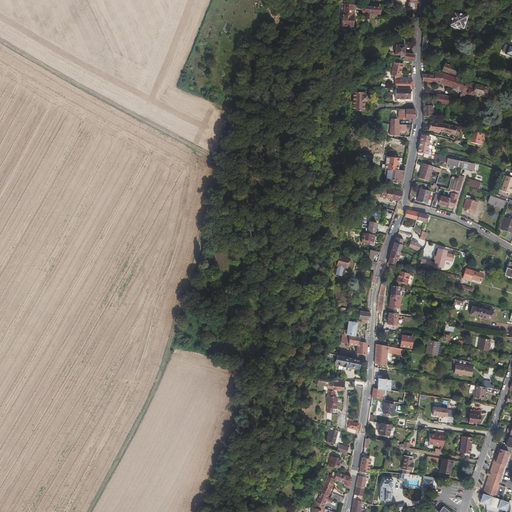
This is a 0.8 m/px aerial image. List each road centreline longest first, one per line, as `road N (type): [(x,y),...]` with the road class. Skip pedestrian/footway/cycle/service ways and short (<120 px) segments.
road 1 (secondary): [(344,511),(361,438),(373,297),(402,203)]
road 2 (track): [(0,36),(223,162)]
road 3 (secondary): [(402,203),(418,114),(423,0)]
road 4 (residential): [(511,368),(469,493)]
